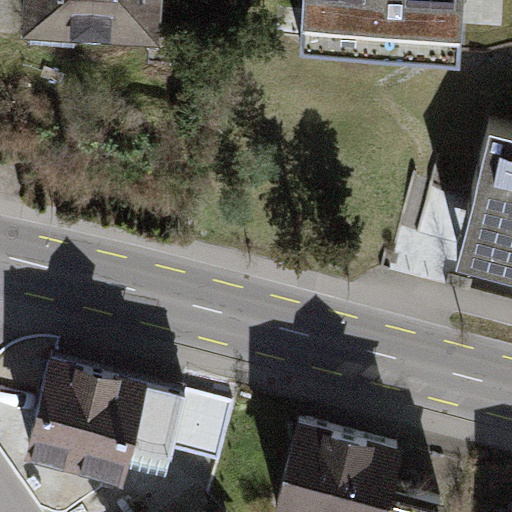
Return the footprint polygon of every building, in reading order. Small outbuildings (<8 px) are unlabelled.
[(27,0),(27,11),(158,20),(159,0),(27,0)] [(454,0),(283,0),(280,44),(451,56),(454,0)] [(511,125),(494,120),(462,240),(511,253),(511,125)] [(183,391),(57,360),(37,441),(163,473),(183,391)] [(388,511),(405,444),(299,417),(277,507),(297,511),(388,511)]
